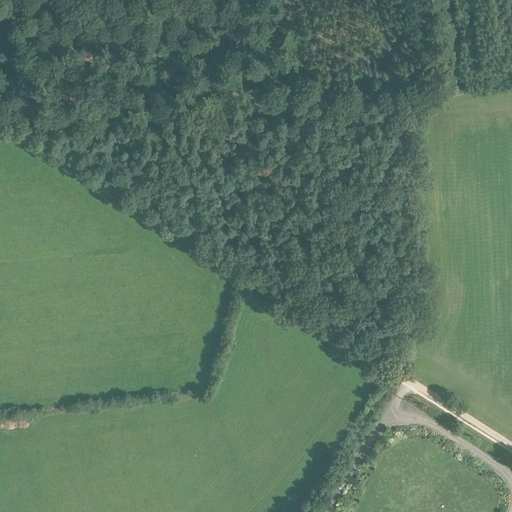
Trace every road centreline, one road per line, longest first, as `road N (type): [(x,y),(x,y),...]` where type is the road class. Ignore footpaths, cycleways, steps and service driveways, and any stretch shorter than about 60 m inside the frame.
road 1 (track): [(511,445),(12,128),(0,128)]
road 2 (track): [(12,128),(434,91),(442,78),(418,0)]
